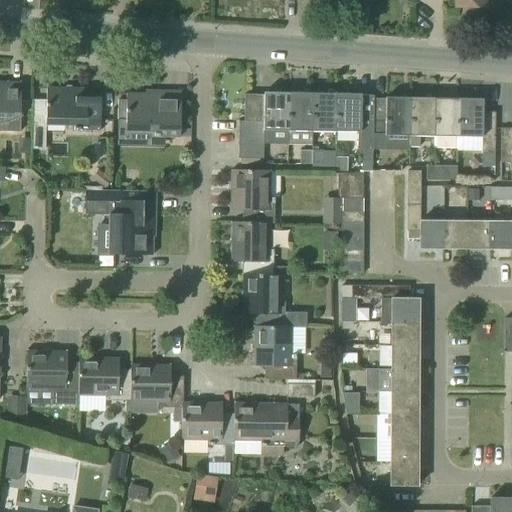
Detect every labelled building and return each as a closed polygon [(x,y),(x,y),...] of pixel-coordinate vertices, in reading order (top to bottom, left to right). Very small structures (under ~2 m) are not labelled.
[(0,131),(20,131),(20,125),(20,113),(20,93),(20,81),(19,81),(19,83),(7,83),(7,81),(6,81),(6,83),(0,82),(0,131)] [(100,112),(100,92),(99,92),(99,97),(87,97),(87,87),(86,87),(86,88),(66,88),(66,86),(65,86),(65,88),(47,88),(47,86),(46,106),(46,126),(74,126),(74,130),(100,131),(100,112)] [(118,120),(125,120),(125,131),(154,132),(154,136),(159,136),(179,137),(180,93),(166,93),(166,94),(146,94),(146,92),(145,92),(144,94),(127,94),(127,92),(126,92),(126,100),(118,100),(118,120)] [(238,133),(263,134),(263,143),(288,143),(288,131),(289,93),(264,92),(264,95),(244,94),(244,121),(238,121),(238,133)] [(313,131),(313,93),(289,93),(288,131),(313,131)] [(336,132),(337,94),(313,93),(313,131),(336,132)] [(372,145),(373,98),(373,96),(361,96),(361,94),(337,94),(336,132),(357,132),(357,149),(360,150),(360,160),(362,161),(361,171),(372,171),(372,145)] [(410,135),(411,98),(385,97),(385,99),(373,98),(372,145),(386,146),(386,135),(410,135)] [(434,136),(434,98),(411,98),(410,135),(410,147),(419,147),(419,135),(434,136)] [(458,99),(434,98),(434,136),(457,136),(458,99)] [(482,99),(458,99),(457,136),(481,136),(481,153),(484,153),(494,153),(495,112),(482,112),(482,99)] [(511,128),(500,128),(500,137),(511,136),(511,128)] [(238,146),(263,146),(263,143),(263,134),(238,133),(238,146)] [(511,136),(500,137),(500,145),(511,145),(511,136)] [(500,148),(500,154),(511,153),(511,145),(500,145),(500,148)] [(263,164),(263,146),(238,146),(238,158),(241,158),(241,164),(263,164)] [(312,164),(312,150),(300,150),(300,164),(311,164),(312,164)] [(311,164),(311,169),(334,170),(334,151),(323,151),(323,150),(312,150),(312,164),(311,164)] [(511,153),(500,154),(500,162),(511,162),(511,153)] [(439,180),(439,166),(427,166),(427,180),(439,180)] [(439,180),(450,180),(456,180),(457,167),(450,167),(439,166),(439,180)] [(242,222),(270,222),(275,222),(275,197),(272,197),(272,170),(251,170),(230,170),(230,171),(232,171),(232,187),(230,187),(230,188),(232,188),(232,209),(230,209),(230,210),(242,210),(242,222)] [(420,179),(420,171),(407,171),(407,179),(420,179)] [(363,185),(363,173),(339,173),(339,185),(363,185)] [(420,188),(420,179),(407,179),(407,188),(420,188)] [(339,185),(339,198),(341,198),(341,199),(363,198),(363,185),(339,185)] [(420,188),(407,188),(407,196),(420,196),(420,188)] [(86,190),(85,213),(109,214),(109,226),(114,226),(114,254),(112,254),(112,255),(113,255),(152,255),(152,254),(152,237),(152,236),(153,215),(153,214),(153,202),(153,201),(153,191),(152,191),(86,190)] [(420,196),(407,196),(407,205),(420,205),(420,196)] [(341,199),(341,211),(363,211),(363,198),(341,199)] [(420,205),(407,205),(407,213),(420,213),(420,205)] [(341,224),(363,224),(363,211),(341,211),(341,224)] [(420,213),(407,213),(407,221),(419,222),(419,221),(420,213)] [(419,222),(407,221),(407,230),(419,230),(419,222)] [(443,248),(443,221),(419,221),(419,222),(419,230),(419,239),(419,248),(443,248)] [(466,249),(466,221),(443,221),(443,248),(466,249)] [(489,249),(489,221),(466,221),(466,249),(489,249)] [(511,221),(489,221),(489,249),(511,249),(511,221)] [(270,222),(242,222),(230,222),(230,223),(232,223),(231,239),(230,239),(230,240),(231,240),(231,261),(229,261),(229,262),(241,262),(241,275),(243,275),(274,274),(274,249),(270,249),(270,222)] [(363,224),(341,224),(341,236),(362,236),(363,224)] [(419,230),(407,230),(406,239),(419,239),(419,230)] [(341,248),(362,249),(362,236),(341,236),(341,248)] [(341,261),(362,261),(362,249),(341,248),(341,261)] [(362,274),(362,261),(341,261),(341,274),(362,274)] [(293,326),(306,327),(306,313),(285,312),(285,301),(282,301),(282,274),(274,274),(243,275),(243,291),(241,291),(241,292),(243,292),(242,313),(240,313),(240,314),(252,314),(252,327),(254,327),(293,326)] [(341,286),(341,299),(349,299),(349,286),(341,286)] [(349,286),(349,299),(354,299),(358,299),(358,286),(349,286)] [(358,286),(358,299),(366,299),(366,286),(358,286)] [(366,286),(366,299),(375,299),(375,286),(366,286)] [(375,286),(375,299),(381,299),(383,299),(383,286),(375,286)] [(383,286),(383,299),(391,299),(391,298),(392,298),(392,286),(383,286)] [(392,286),(392,298),(400,298),(400,286),(392,286)] [(400,286),(400,298),(409,299),(409,286),(400,286)] [(381,299),(380,322),(391,322),(418,323),(418,299),(409,299),(400,298),(392,298),(391,298),(391,299),(383,299),(381,299)] [(390,346),(418,346),(418,323),(391,322),(390,346)] [(293,353),(293,326),(254,327),(254,343),(252,343),(252,344),(254,344),(253,365),(252,365),(252,366),(264,366),(264,379),(295,380),(296,360),(295,353),(293,353)] [(511,339),(504,339),(503,352),(511,352),(511,339)] [(390,346),(390,369),(418,369),(418,346),(390,346)] [(78,362),(66,362),(66,350),(65,350),(65,352),(45,352),(45,350),(44,350),(44,352),(27,351),(28,349),(26,349),(26,390),(54,390),(54,393),(78,394),(78,362)] [(78,362),(78,394),(78,397),(106,397),(106,400),(131,401),(130,369),(118,369),(118,357),(117,357),(117,359),(97,358),(97,357),(95,357),(95,358),(79,358),(79,356),(78,356),(78,362)] [(181,423),(182,403),(183,376),(170,376),(170,364),(169,364),(169,366),(148,365),(148,364),(147,363),(147,365),(131,365),(131,363),(130,363),(130,369),(131,401),(131,403),(158,404),(158,407),(173,408),(173,422),(181,423)] [(390,392),(418,392),(418,369),(390,369),(379,369),(378,372),(378,391),(390,391),(390,392)] [(376,370),(362,370),(362,389),(376,389),(376,370)] [(286,397),(314,398),(314,384),(286,384),(286,397)] [(390,415),(417,415),(418,392),(390,392),(390,415)] [(359,393),(342,393),(343,402),(359,402),(359,393)] [(25,396),(7,395),(6,417),(25,417),(25,396)] [(224,454),(233,454),(233,414),(221,413),(221,401),(220,401),(220,403),(200,403),(200,401),(198,401),(198,403),(182,403),(181,423),(181,440),(209,441),(209,445),(225,445),(224,454)] [(233,402),(233,414),(233,454),(260,455),(260,456),(277,456),(277,446),(297,446),(298,404),(273,403),(273,402),(272,402),(272,404),(251,404),(252,402),(250,402),(250,404),(234,404),(234,402),(233,402)] [(359,402),(343,402),(345,414),(358,414),(359,402)] [(390,438),(417,438),(417,415),(390,415),(390,438)] [(390,461),(417,462),(417,438),(390,438),(390,461)] [(6,446),(2,478),(18,480),(22,448),(6,446)] [(124,475),(129,454),(117,451),(112,472),(124,475)] [(417,485),(417,462),(390,461),(390,485),(417,485)] [(218,476),(197,473),(193,499),(214,502),(218,476)] [(511,511),(511,498),(489,498),(489,511),(511,511)]
